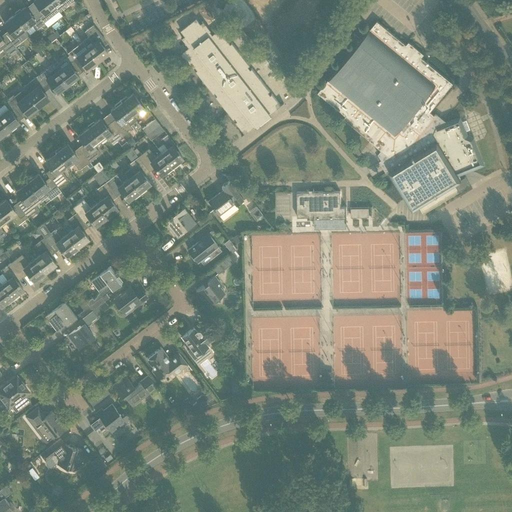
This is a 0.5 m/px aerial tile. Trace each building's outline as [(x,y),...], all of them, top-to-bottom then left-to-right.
[(33,0),(37,4),(32,7),(44,23),(44,22),(58,11),(54,5),(50,0),(33,0)] [(25,7),(14,15),(24,28),(31,24),(36,30),(44,23),(32,7),(28,11),(25,7)] [(24,28),(14,15),(4,23),(12,34),(7,37),(18,50),(15,46),(23,40),(18,33),(24,28)] [(242,136),(284,103),(283,103),(280,105),(272,94),(270,95),(268,92),(270,91),(252,68),(250,69),(248,67),(250,66),(232,43),(230,44),(228,41),(230,40),(221,29),(224,26),(223,26),(212,34),(210,32),(211,31),(203,21),(200,24),(196,18),(180,31),(185,36),(181,38),(189,48),(190,47),(192,50),(181,59),(182,59),(184,57),(193,68),(195,67),(197,70),(195,71),(213,94),(215,93),(217,95),(215,97),(233,120),(235,118),(237,121),(235,122),(244,133),(241,136),(242,136)] [(325,83),(317,93),(336,108),(345,116),(343,119),(369,140),(369,141),(381,150),(377,154),(381,160),(379,161),(386,173),(388,171),(389,172),(405,199),(412,210),(419,206),(423,213),(459,191),(470,185),(465,177),(461,180),(458,176),(455,171),(463,167),(469,170),(479,166),(482,160),(475,143),(475,142),(463,137),(465,131),(470,129),(466,120),(462,122),(455,119),(444,124),(433,115),(430,112),(429,112),(434,106),(453,84),(421,58),(424,54),(414,46),(412,45),(409,42),(406,45),(397,38),(393,34),(377,21),(370,29),(363,37),(362,37),(361,39),(357,44),(350,53),(347,56),(333,73),(330,76),(327,81),(325,83)] [(86,47),(97,61),(107,53),(99,42),(104,39),(93,25),(84,31),(93,42),(86,47)] [(71,26),(63,32),(68,38),(75,33),(71,26)] [(56,30),(51,33),(55,38),(60,35),(56,30)] [(51,33),(47,37),(51,41),(55,38),(51,33)] [(354,33),(350,37),(357,44),(361,39),(354,33)] [(0,36),(0,47),(1,47),(9,57),(18,50),(7,37),(3,40),(0,36)] [(97,61),(86,47),(82,41),(67,53),(69,55),(79,68),(83,65),(86,69),(90,66),(92,68),(97,64),(95,62),(97,61)] [(69,55),(54,66),(57,70),(67,84),(69,82),(70,85),(75,81),(74,79),(78,76),(75,72),(79,68),(69,55)] [(45,68),(37,75),(45,85),(49,82),(57,92),(67,84),(57,70),(54,66),(52,64),(46,69),(45,68)] [(24,88),(23,89),(37,107),(48,99),(40,88),(45,85),(37,75),(28,82),(33,88),(27,93),(24,88)] [(37,107),(23,89),(14,96),(13,95),(8,98),(8,99),(20,114),(24,111),(27,115),(37,107)] [(132,93),(121,101),(136,120),(132,115),(137,110),(144,119),(151,114),(144,105),(142,106),(132,93)] [(4,103),(7,108),(0,113),(0,119),(8,130),(18,122),(15,118),(20,114),(8,99),(4,103)] [(136,120),(121,101),(110,110),(116,118),(111,122),(122,136),(132,128),(130,125),(136,120)] [(111,122),(105,126),(99,118),(88,127),(99,140),(105,136),(111,144),(122,136),(111,122)] [(154,118),(142,128),(146,134),(159,125),(154,118)] [(0,135),(8,130),(0,119),(0,135)] [(159,125),(146,134),(150,140),(163,130),(159,125)] [(99,140),(88,127),(77,135),(86,146),(80,150),(89,162),(100,154),(93,145),(99,140)] [(167,134),(160,140),(167,149),(161,153),(171,166),(182,158),(172,145),(174,144),(167,134)] [(131,137),(126,141),(127,142),(130,146),(135,142),(132,138),(131,137)] [(89,162),(80,150),(75,154),(67,143),(55,152),(66,166),(72,161),(79,170),(89,162)] [(136,148),(133,151),(138,157),(147,168),(152,164),(160,175),(171,166),(161,153),(155,158),(148,149),(141,155),(136,148)] [(66,166),(55,152),(45,160),(53,171),(48,175),(61,191),(57,186),(67,179),(60,170),(66,166)] [(147,168),(138,157),(128,165),(134,174),(128,178),(139,192),(150,183),(141,172),(147,168)] [(111,164),(94,173),(99,183),(116,174),(111,164)] [(61,191),(48,175),(47,175),(51,180),(46,184),(38,173),(27,181),(38,195),(44,191),(50,200),(61,191)] [(139,192),(128,178),(122,183),(116,174),(105,182),(114,193),(119,189),(127,200),(139,192)] [(38,195),(27,181),(16,190),(24,201),(19,205),(28,217),(38,209),(32,200),(38,195)] [(207,201),(219,215),(223,219),(237,208),(235,205),(237,204),(241,201),(243,199),(248,195),(245,192),(239,184),(234,187),(229,181),(221,187),(223,190),(208,201),(208,200),(207,201)] [(114,193),(105,182),(95,190),(101,199),(96,204),(106,217),(117,208),(109,197),(114,193)] [(340,191),(335,191),(296,192),(297,217),(313,217),(314,219),(346,218),(346,207),(340,207),(340,191)] [(28,217),(19,205),(14,209),(5,199),(0,202),(0,213),(5,220),(10,216),(17,225),(28,217)] [(73,207),(72,208),(76,212),(81,219),(86,215),(88,217),(89,218),(95,226),(100,221),(106,217),(96,204),(90,208),(83,200),(73,207)] [(263,215),(256,207),(249,212),(256,221),(263,215)] [(177,238),(196,223),(184,208),(165,224),(177,238)] [(76,212),(66,220),(72,229),(67,233),(79,249),(79,248),(77,247),(83,242),(88,238),(82,231),(80,228),(85,223),(83,221),(81,219),(76,212)] [(200,226),(212,217),(209,212),(197,222),(200,226)] [(201,239),(188,250),(196,261),(217,245),(209,235),(212,233),(207,227),(198,234),(201,239)] [(36,229),(31,233),(35,238),(40,234),(36,229)] [(54,229),(43,237),(53,249),(58,245),(66,256),(77,247),(78,249),(79,249),(67,233),(61,238),(54,229)] [(236,235),(231,237),(235,244),(240,241),(236,235)] [(53,249),(43,237),(33,245),(40,254),(34,258),(46,274),(45,272),(56,264),(47,253),(53,249)] [(229,238),(223,242),(232,252),(237,248),(229,238)] [(9,248),(4,252),(7,257),(12,253),(9,248)] [(46,274),(34,258),(28,263),(21,254),(11,262),(20,274),(25,270),(33,281),(44,273),(46,274)] [(235,261),(230,254),(213,267),(218,273),(235,261)] [(20,274),(11,262),(0,270),(0,271),(6,279),(1,283),(13,299),(12,297),(23,289),(14,278),(20,274)] [(90,281),(99,292),(94,299),(91,298),(86,302),(92,310),(104,300),(109,297),(106,293),(121,281),(116,275),(118,274),(118,273),(118,272),(118,271),(117,271),(117,270),(116,270),(115,271),(113,272),(109,266),(90,281)] [(204,285),(203,284),(195,290),(203,299),(205,298),(209,304),(224,292),(220,286),(222,285),(214,275),(207,281),(207,282),(204,285)] [(0,305),(1,306),(6,302),(11,298),(13,300),(13,299),(1,283),(0,282),(0,305)] [(134,293),(130,287),(114,300),(123,312),(139,299),(141,302),(147,297),(140,289),(134,293)] [(83,309),(77,314),(80,319),(92,310),(86,302),(82,297),(77,302),(83,309)] [(109,307),(104,300),(92,310),(97,316),(109,307)] [(57,331),(76,316),(64,301),(45,316),(57,331)] [(80,319),(77,321),(80,326),(83,323),(86,327),(98,317),(97,316),(92,310),(80,319)] [(86,327),(83,323),(80,326),(68,335),(78,347),(93,336),(86,327)] [(213,353),(208,346),(207,344),(217,337),(207,325),(200,331),(199,330),(197,330),(196,331),(195,329),(192,331),(191,329),(181,337),(190,348),(187,351),(198,364),(213,353)] [(107,333),(102,337),(106,341),(111,337),(107,333)] [(237,342),(230,345),(233,353),(240,351),(237,342)] [(159,379),(167,373),(170,370),(174,375),(187,364),(178,352),(170,359),(166,355),(164,357),(158,349),(146,359),(154,368),(151,370),(159,379)] [(334,372),(321,372),(322,387),(334,386),(334,372)] [(134,379),(130,382),(125,375),(112,385),(121,396),(123,394),(129,402),(136,397),(138,400),(156,386),(148,375),(137,383),(134,379)] [(16,376),(0,387),(0,395),(8,407),(11,405),(11,406),(15,411),(16,411),(29,401),(24,394),(28,391),(16,376)] [(231,377),(232,394),(242,394),(241,377),(231,377)] [(208,401),(213,397),(209,392),(205,395),(201,395),(196,399),(196,402),(192,405),(196,410),(201,407),(199,405),(202,405),(207,402),(207,399),(208,401)] [(99,417),(90,424),(95,431),(105,424),(106,426),(109,430),(111,432),(119,426),(120,428),(130,420),(132,419),(121,406),(123,408),(118,412),(116,409),(112,403),(103,410),(102,408),(96,413),(99,417)] [(38,406),(30,412),(25,416),(45,442),(52,437),(56,434),(64,427),(51,411),(45,416),(38,406)] [(45,461),(58,451),(61,452),(57,463),(58,463),(57,464),(67,467),(67,469),(73,471),(74,470),(75,470),(75,469),(78,463),(81,460),(84,462),(89,459),(81,449),(64,444),(60,438),(40,454),(45,461)] [(29,463),(25,467),(34,480),(39,476),(32,467),(29,463)] [(0,511),(14,511),(15,508),(10,502),(8,504),(4,498),(11,492),(6,485),(0,489),(0,511)]
